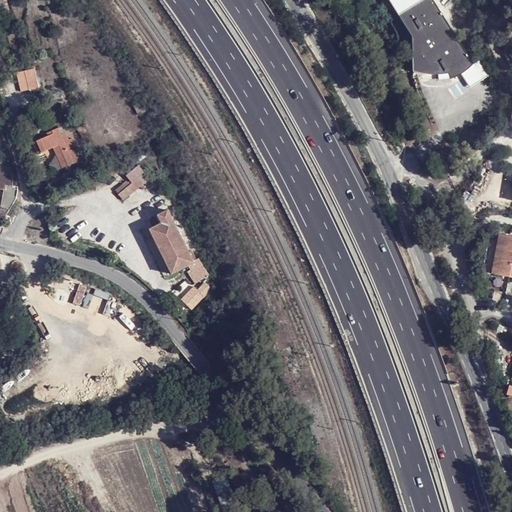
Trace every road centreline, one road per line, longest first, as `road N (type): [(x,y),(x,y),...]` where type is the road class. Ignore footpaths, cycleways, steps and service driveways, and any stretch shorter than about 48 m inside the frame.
road 1 (motorway): [(190,0),(328,241),(427,511)]
road 2 (motorway): [(467,511),(367,232),(308,114),(235,0)]
road 3 (tertiary): [(0,243),(89,262),(139,291),(323,511)]
road 4 (residential): [(480,395),(384,166)]
road 5 (residential): [(384,166),(292,0)]
road 6 (residential): [(462,266),(434,197),(402,161),(384,166)]
